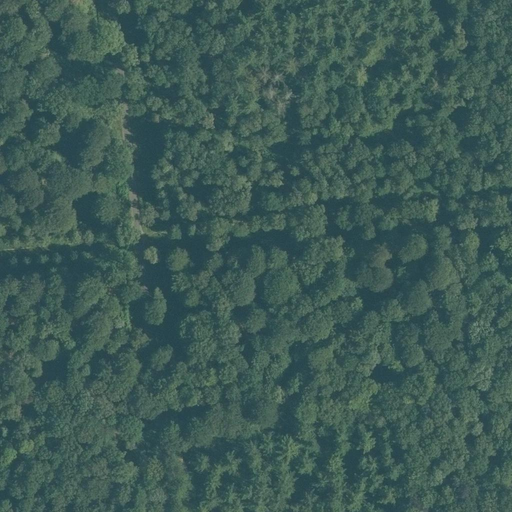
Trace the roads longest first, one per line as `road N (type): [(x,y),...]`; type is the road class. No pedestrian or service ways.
road 1 (unclassified): [(170,511),(107,0)]
road 2 (track): [(511,205),(218,233)]
road 3 (track): [(218,233),(3,254)]
